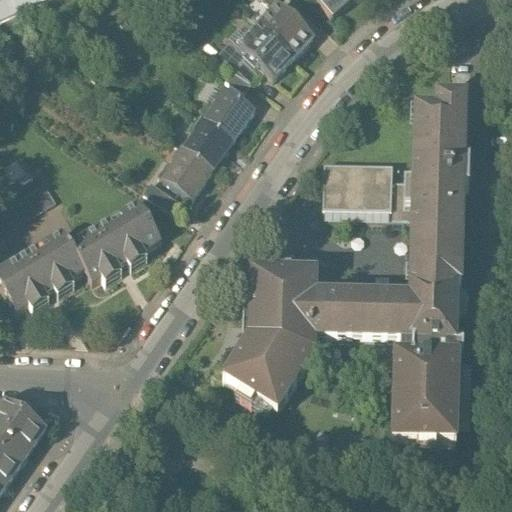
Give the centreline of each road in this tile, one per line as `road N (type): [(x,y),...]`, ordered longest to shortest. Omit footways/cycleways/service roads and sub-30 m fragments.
road 1 (residential): [(459,0),(380,48),(325,99),(113,405)]
road 2 (residential): [(113,405),(42,511)]
